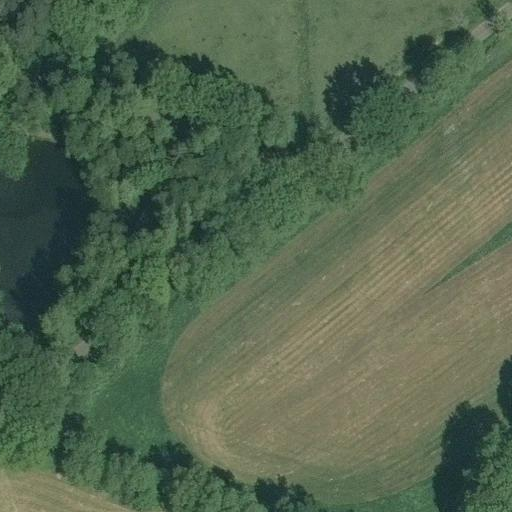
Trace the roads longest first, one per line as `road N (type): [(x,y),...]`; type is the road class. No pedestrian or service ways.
road 1 (residential): [(283,183),(0,414)]
road 2 (residential): [(283,183),(0,77)]
road 3 (residential): [(511,16),(283,183)]
